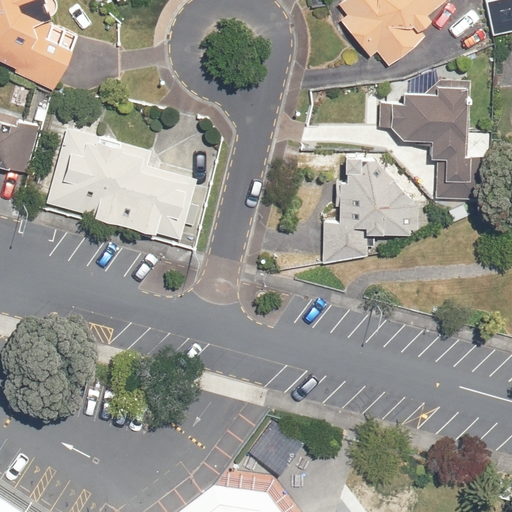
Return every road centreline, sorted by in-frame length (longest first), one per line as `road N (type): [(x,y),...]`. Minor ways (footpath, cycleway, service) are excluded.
road 1 (residential): [(511,402),(214,323)]
road 2 (residential): [(251,145),(238,109),(189,72),(183,42),(210,5),(257,6)]
road 3 (residential): [(214,323),(0,267)]
road 4 (residential): [(214,323),(251,145)]
road 5 (residential): [(257,6),(280,45),(251,145)]
